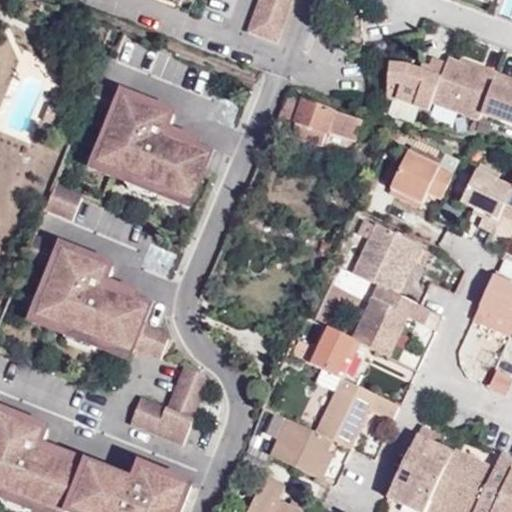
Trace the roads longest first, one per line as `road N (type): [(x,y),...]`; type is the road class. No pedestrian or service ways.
road 1 (residential): [(204,511),(242,413),(232,378),(182,321),(277,54)]
road 2 (residential): [(441,234),(470,251),(474,272),(426,389)]
road 3 (residential): [(364,506),(426,389)]
